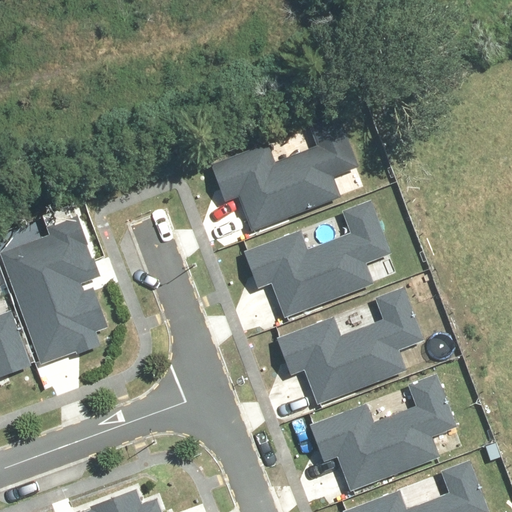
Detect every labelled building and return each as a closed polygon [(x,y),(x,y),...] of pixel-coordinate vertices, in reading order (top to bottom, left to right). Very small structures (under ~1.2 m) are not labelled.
[(216,166),(227,198),(241,193),(254,229),(340,198),(333,177),(360,168),(343,118),(311,129),(317,143),(273,159),(269,147),(216,166)] [(241,251),(255,287),(269,281),(282,316),(369,284),(361,263),(388,253),(369,203),(342,213),(350,234),(307,250),(299,229),(241,251)] [(0,253),(0,259),(40,366),(76,353),(77,356),(99,348),(92,329),(104,325),(91,291),(83,294),(79,285),(99,278),(76,218),(46,229),(49,235),(0,253)] [(277,337),(291,373),(305,368),(318,403),(405,370),(397,350),(424,340),(405,290),(378,300),(386,320),(343,336),(335,316),(277,337)] [(0,378),(33,367),(13,310),(0,314),(0,378)] [(310,424),(323,460),(338,455),(351,489),(437,457),(429,436),(456,426),(437,376),(411,386),(419,407),(376,423),(368,402),(310,424)] [(343,511),(487,511),(470,465),(443,475),(451,496),(408,511),(400,491),(343,511)] [(158,511),(154,498),(141,503),(137,491),(82,511),(158,511)]
